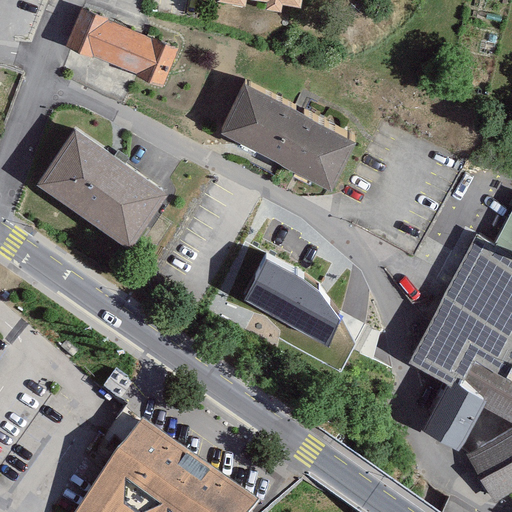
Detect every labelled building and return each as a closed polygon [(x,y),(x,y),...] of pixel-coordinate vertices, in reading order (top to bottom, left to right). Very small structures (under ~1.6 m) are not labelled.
[(294,0),(226,0),(241,3),(241,0),(262,0),(261,6),(276,9),(278,0),(279,0),(294,3),(294,0)] [(174,44),(78,5),(62,44),(158,83),(174,44)] [(354,133),(243,76),(218,126),(328,183),(354,133)] [(165,188),(71,126),(34,181),(129,244),(165,188)] [(402,361),(438,379),(412,427),(457,451),(481,405),(511,421),(511,425),(467,452),(495,498),(511,487),(511,180),(493,171),(464,227),(471,230),(462,248),(402,361)] [(264,252),(244,291),(326,333),(345,294),(264,252)] [(248,511),(253,505),(140,424),(75,511),(248,511)]
